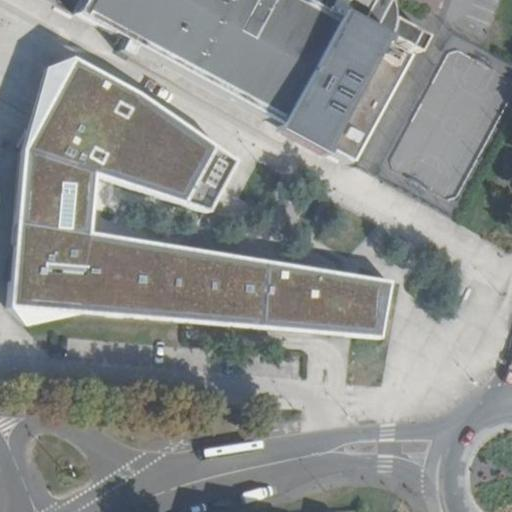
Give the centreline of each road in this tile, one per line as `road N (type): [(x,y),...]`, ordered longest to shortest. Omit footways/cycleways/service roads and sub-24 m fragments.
road 1 (residential): [(461,424),(344,436),(261,468)]
road 2 (residential): [(261,468),(386,464),(441,492)]
